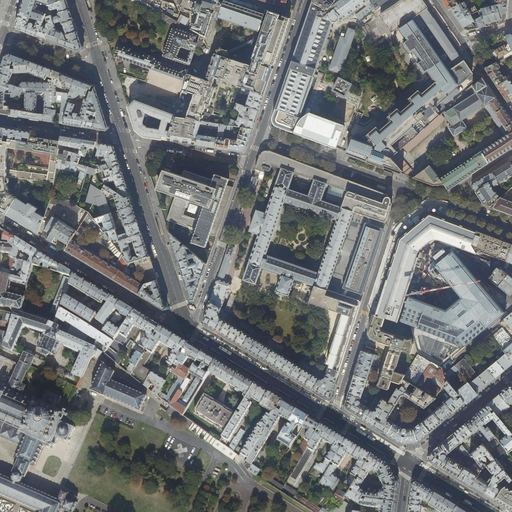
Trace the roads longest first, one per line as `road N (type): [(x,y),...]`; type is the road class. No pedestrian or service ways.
road 1 (residential): [(399,184),(332,415)]
road 2 (residential): [(0,218),(158,316),(187,323)]
road 3 (tertiary): [(126,142),(187,323)]
road 4 (residential): [(187,323),(250,160)]
road 5 (tertiary): [(187,323),(199,338),(332,415)]
road 6 (residential): [(250,160),(305,0)]
road 7 (residential): [(511,374),(407,463)]
road 8 (residential): [(126,142),(0,120)]
road 9 (unknown): [(30,476),(57,483),(95,403),(106,402)]
road 10 (residential): [(250,160),(126,142)]
